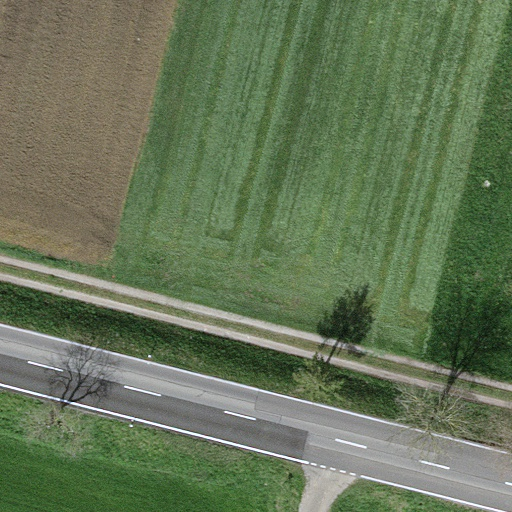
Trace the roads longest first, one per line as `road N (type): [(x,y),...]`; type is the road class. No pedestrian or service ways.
road 1 (secondary): [(0,356),(511,486)]
road 2 (track): [(511,408),(0,280)]
